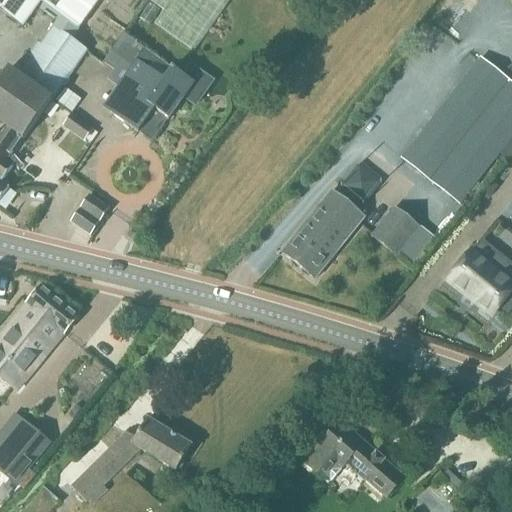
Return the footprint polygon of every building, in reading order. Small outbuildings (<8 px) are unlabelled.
[(0,138),(15,149),(22,140),(23,141),(62,86),(71,73),(87,50),(71,39),(78,30),(99,0),(0,0),(0,12),(22,28),(41,3),(62,18),(18,78),(12,73),(8,71),(0,82),(0,138)] [(172,69),(154,56),(145,49),(136,61),(103,108),(138,134),(151,117),(164,126),(185,97),(198,90),(202,93),(210,83),(189,68),(183,77),(172,69)] [(461,83),(400,159),(430,182),(508,84),(478,61),(461,83)] [(88,85),(71,73),(62,86),(78,98),(88,85)] [(459,206),(511,139),(511,87),(508,84),(430,182),(459,206)] [(84,142),(93,129),(73,114),(63,126),(84,142)] [(4,180),(13,167),(6,162),(15,149),(0,138),(0,181),(1,183),(3,179),(4,180)] [(0,200),(9,188),(5,185),(7,182),(4,180),(3,179),(1,183),(0,181),(0,200)] [(314,280),(363,219),(348,207),(354,200),(336,186),(330,193),(281,254),(314,280)] [(89,197),(71,225),(90,238),(109,210),(89,197)] [(395,207),(370,237),(395,258),(420,228),(395,207)] [(134,241),(138,236),(131,232),(128,237),(134,241)] [(511,309),(511,287),(500,279),(491,271),(480,263),(468,253),(456,267),(447,279),(459,289),(492,316),(498,309),(502,312),(507,316),(511,309)] [(0,378),(16,393),(77,320),(41,289),(0,337),(0,378)] [(377,423),(390,398),(392,393),(368,380),(357,400),(360,402),(355,411),(377,423)] [(362,443),(351,432),(357,425),(347,415),(331,433),(325,427),(298,457),(328,483),(345,465),(364,482),(365,480),(386,498),(404,477),(364,441),(362,443)] [(26,471),(48,445),(19,420),(2,441),(0,439),(0,472),(13,484),(13,483),(22,491),(34,477),(26,471)] [(131,445),(175,472),(190,447),(146,420),(134,439),(131,445)] [(123,465),(124,465),(109,451),(72,488),(71,488),(86,503),(123,465)] [(48,511),(58,501),(50,495),(54,490),(46,484),(22,511),(48,511)] [(479,510),(484,505),(464,486),(459,491),(479,510)]
